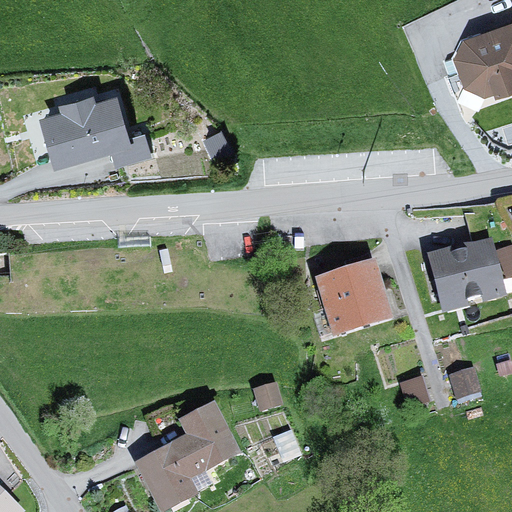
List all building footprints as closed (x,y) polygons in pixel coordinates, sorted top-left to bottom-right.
[(511,18),(449,43),(472,103),(511,88),(511,18)] [(108,94),(35,117),(51,168),(124,145),(108,94)] [(220,132),(202,139),(212,161),(230,154),(220,132)] [(480,243),(417,262),(433,317),(497,298),(480,243)] [(148,247),(9,257),(10,270),(12,288),(151,278),(148,247)] [(368,269),(309,287),(325,340),(384,322),(368,269)] [(445,376),(452,401),(473,395),(465,370),(445,376)] [(263,385),(242,394),(250,415),(272,407),(263,385)] [(232,459),(205,405),(171,422),(181,440),(128,467),(151,511),(158,511),(188,497),(182,484),(232,459)]
